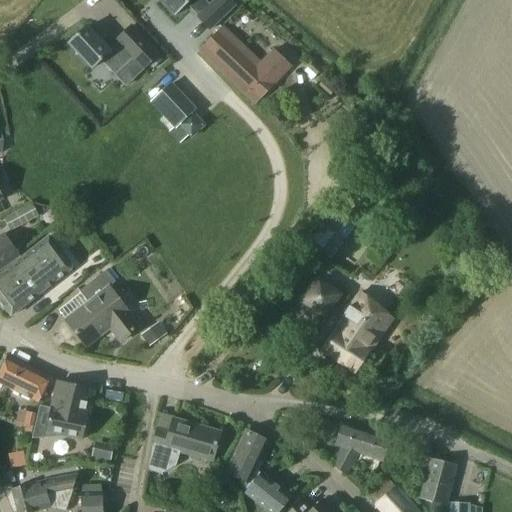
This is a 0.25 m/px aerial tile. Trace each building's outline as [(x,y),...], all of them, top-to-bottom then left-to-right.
[(160,0),(176,16),(187,5),(198,17),(197,18),(209,31),(235,6),(229,0),(215,0),(209,7),(202,0),(160,0)] [(87,27),(69,45),(92,70),(101,61),(115,76),(133,59),(143,70),(158,56),(131,27),(116,41),(118,43),(110,51),(87,27)] [(223,27),(200,52),(255,105),(291,67),(274,51),(262,64),(223,27)] [(193,112),(169,86),(152,102),(161,111),(176,128),(193,112)] [(327,265),(359,220),(347,211),(353,203),(335,190),(316,218),(334,232),(316,257),(327,265)] [(10,233),(39,217),(32,204),(3,219),(10,233)] [(0,236),(0,270),(19,257),(3,235),(0,236)] [(71,270),(71,266),(49,237),(0,275),(0,301),(11,316),(71,270)] [(85,300),(112,279),(106,271),(79,293),(85,300)] [(323,319),(342,297),(320,278),(317,282),(309,276),(289,301),(316,323),(321,317),(323,319)] [(140,327),(109,288),(115,283),(112,279),(85,300),(88,303),(66,321),(64,320),(86,348),(110,329),(120,343),(140,327)] [(359,296),(337,329),(321,352),(354,374),(392,318),(359,296)] [(0,384),(38,403),(50,378),(8,357),(0,372),(0,384)] [(82,441),(93,391),(57,383),(46,432),(82,441)] [(25,425),(25,426),(33,428),(36,415),(28,414),(25,425)] [(153,444),(148,472),(161,475),(176,467),(180,453),(213,462),(222,432),(173,418),(168,435),(156,431),(153,444)] [(303,422),(294,435),(293,436),(308,447),(318,433),(303,422)] [(375,473),(380,462),(383,463),(390,439),(341,424),(334,446),(340,448),(331,465),(347,477),(359,455),(360,455),(356,466),(375,473)] [(245,432),(226,473),(244,482),(243,485),(249,490),(261,474),(257,472),(262,462),(259,460),(267,442),(245,432)] [(33,457),(44,458),(46,443),(35,441),(33,457)] [(416,445),(410,467),(425,472),(431,450),(416,445)] [(430,460),(420,499),(432,502),(429,511),(481,511),(481,508),(469,508),(469,505),(446,504),(456,467),(430,460)] [(77,475),(29,485),(12,490),(17,511),(37,511),(51,508),(65,511),(77,475)] [(278,511),(289,498),(261,476),(260,477),(248,492),(246,495),(268,511),(278,511)] [(380,511),(418,511),(396,487),(385,476),(365,493),(375,505),(375,506),(380,511)] [(81,511),(102,511),(102,493),(80,494),(81,511)] [(290,511),(334,511),(323,500),(312,511),(302,501),(290,511)]
